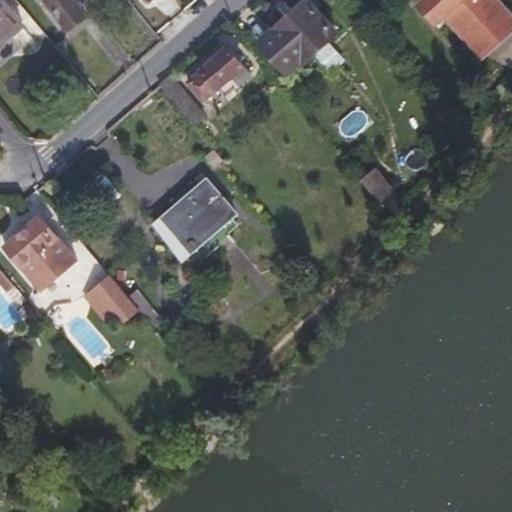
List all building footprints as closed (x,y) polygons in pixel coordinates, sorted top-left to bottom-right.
[(36,0),(67,41),(85,27),(64,0),(36,0)] [(140,0),(150,11),(162,0),(140,0)] [(438,0),(421,16),(438,35),(447,27),(483,67),(511,39),(511,25),(488,0),(438,0)] [(0,4),(0,60),(7,55),(3,50),(23,33),(0,4)] [(304,13),(257,56),(287,88),(300,75),(303,78),(335,47),(304,13)] [(227,62),(188,95),(203,113),(242,80),(227,62)] [(399,209),(376,182),(364,193),(387,220),(399,209)] [(208,189),(165,226),(194,260),(232,227),(237,223),(208,189)] [(43,229),(6,257),(22,278),(34,270),(42,282),(57,271),(48,259),(59,251),(43,229)] [(84,294),(111,324),(128,308),(101,278),(84,294)] [(0,291),(11,305),(16,301),(2,284),(0,285),(0,291)]
